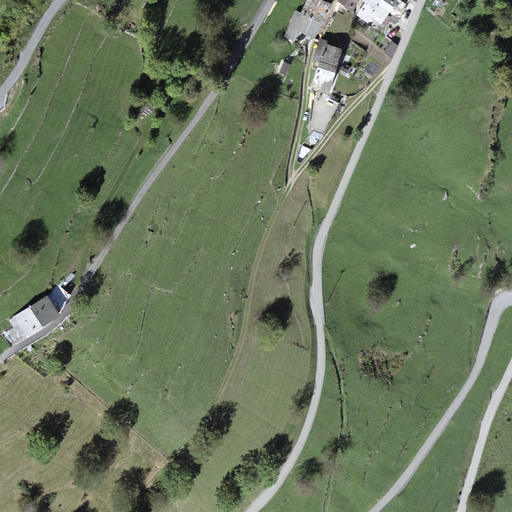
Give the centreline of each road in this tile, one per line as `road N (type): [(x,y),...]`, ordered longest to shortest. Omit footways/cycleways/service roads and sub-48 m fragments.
road 1 (unclassified): [(251,511),(293,459),(313,410),(320,238),(421,0)]
road 2 (track): [(391,72),(354,105),(276,213),(234,364),(209,415),(129,511)]
road 3 (unclassified): [(511,297),(498,308),(448,417),(371,511)]
road 4 (unclassified): [(461,511),(483,430),(511,366)]
